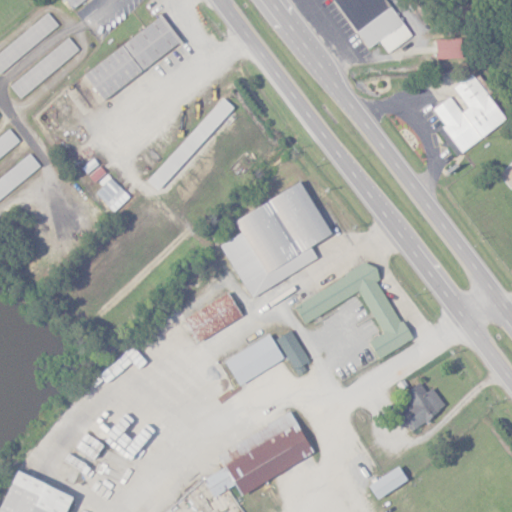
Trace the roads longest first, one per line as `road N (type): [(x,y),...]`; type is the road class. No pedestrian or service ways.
road 1 (trunk): [(230,0),(511,374)]
road 2 (trunk): [(511,305),(281,0)]
